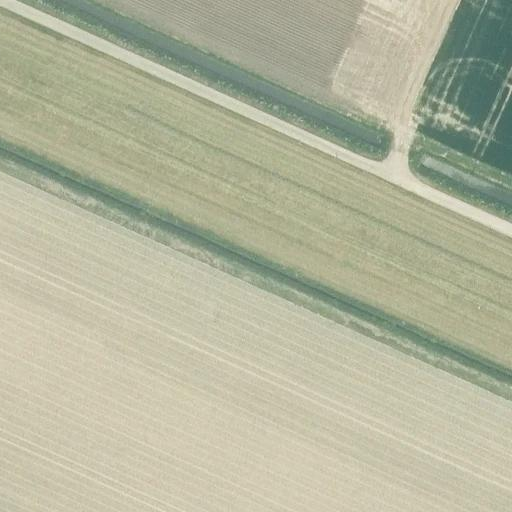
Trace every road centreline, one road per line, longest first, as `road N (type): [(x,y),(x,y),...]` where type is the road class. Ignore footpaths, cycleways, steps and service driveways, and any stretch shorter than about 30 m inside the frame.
road 1 (track): [(511,231),(0,0)]
road 2 (track): [(511,352),(0,122)]
